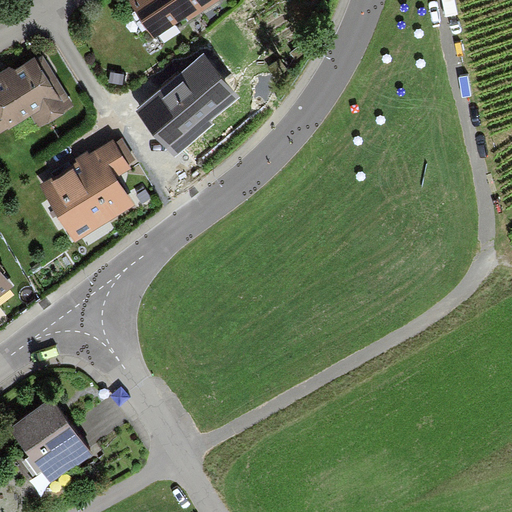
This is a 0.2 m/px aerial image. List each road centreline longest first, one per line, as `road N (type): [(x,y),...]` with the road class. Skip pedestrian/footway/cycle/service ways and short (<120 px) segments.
road 1 (track): [(438,0),(479,197),(483,256),(473,280),(414,326),(181,455)]
road 2 (residential): [(367,0),(322,91),(264,162),(81,303)]
road 3 (unknown): [(45,9),(185,225)]
road 4 (residential): [(81,303),(215,511)]
